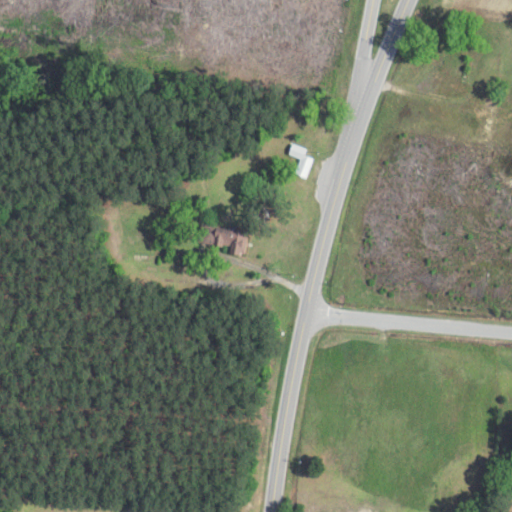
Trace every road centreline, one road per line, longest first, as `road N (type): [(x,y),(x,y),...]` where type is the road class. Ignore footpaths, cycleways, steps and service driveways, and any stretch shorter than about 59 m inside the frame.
road 1 (secondary): [(274,511),(309,313),(352,147)]
road 2 (residential): [(511,331),(309,313)]
road 3 (secondary): [(352,147),(408,0)]
road 4 (secondary): [(352,147),(375,0)]
